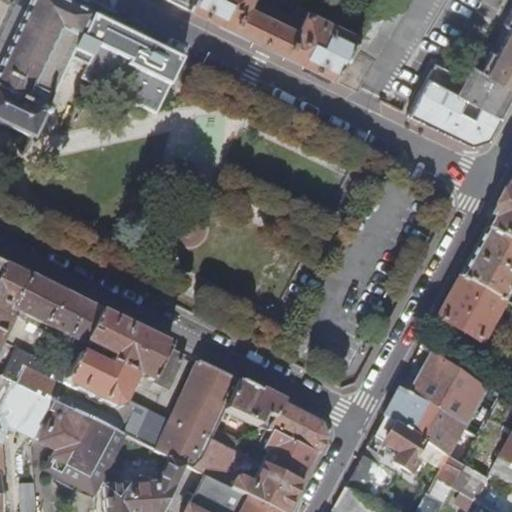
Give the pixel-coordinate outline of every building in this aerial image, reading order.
[(158,114),(183,61),(52,0),(35,0),(0,86),(0,122),(36,137),(76,50),(80,40),(97,48),(93,57),(83,79),(158,114)] [(165,0),(186,10),(190,0),(165,0)] [(190,0),(186,10),(333,80),(353,47),(358,39),(294,9),(290,17),(285,28),(247,10),(251,0),(190,0)] [(285,28),(290,17),(255,0),(251,0),(247,10),(285,28)] [(353,47),(375,58),(407,4),(399,0),(381,0),(358,39),(353,47)] [(491,141),(511,101),(511,13),(506,26),(511,29),(499,54),(493,51),(484,69),(473,64),(465,78),(436,64),(409,116),(472,147),(491,141)] [(76,50),(93,57),(97,48),(80,40),(76,50)] [(353,47),(333,80),(356,91),(375,58),(353,47)] [(511,176),(484,231),(511,245),(511,176)] [(511,284),(511,245),(484,231),(458,278),(502,303),(511,284)] [(0,338),(10,317),(28,278),(3,266),(0,273),(0,338)] [(122,436),(182,466),(190,470),(207,438),(212,429),(222,408),(238,379),(200,361),(169,420),(126,396),(137,373),(170,389),(186,354),(28,278),(10,317),(70,346),(56,376),(13,356),(2,379),(10,384),(50,403),(122,436)] [(502,303),(458,278),(435,319),(480,344),(485,335),(495,315),(502,303)] [(495,315),(485,335),(494,340),(505,321),(495,315)] [(310,352),(309,334),(292,335),(293,352),(310,352)] [(13,356),(0,349),(0,378),(2,379),(13,356)] [(408,395),(398,390),(382,418),(424,445),(450,461),(463,469),(483,432),(466,422),(485,389),(434,353),(429,363),(408,395)] [(0,405),(10,384),(2,379),(0,378),(0,405)] [(265,429),(317,454),(326,438),(323,420),(238,379),(222,408),(265,429)] [(32,441),(50,403),(10,384),(0,405),(0,426),(4,429),(32,441)] [(500,399),(485,389),(466,422),(483,432),(495,409),(500,399)] [(511,406),(500,399),(495,409),(511,419),(511,406)] [(94,493),(122,436),(50,403),(32,441),(57,452),(49,472),(94,493)] [(424,445),(382,418),(365,449),(376,456),(383,447),(398,458),(393,467),(410,478),(420,461),(417,458),(424,445)] [(207,438),(238,453),(242,443),(212,429),(207,438)] [(261,464),(301,484),(317,454),(265,429),(259,442),(264,444),(262,447),(268,451),(261,464)] [(511,433),(488,478),(507,489),(511,479),(511,433)] [(190,470),(219,483),(231,461),(240,466),(242,463),(249,466),(252,460),(238,453),(207,438),(190,470)] [(16,476),(32,475),(30,445),(30,441),(14,443),(16,476)] [(396,479),(361,457),(344,490),(379,511),(396,479)] [(463,469),(450,461),(422,511),(438,511),(450,491),(459,476),(463,469)] [(230,488),(279,511),(286,511),(301,484),(261,464),(252,482),(237,475),(230,488)] [(182,511),(279,511),(230,488),(219,483),(190,470),(182,466),(178,475),(169,493),(186,503),(182,511)] [(160,511),(169,493),(178,475),(164,468),(158,480),(105,484),(105,511),(160,511)] [(477,487),(459,476),(450,491),(459,497),(469,502),(477,487)] [(15,491),(15,511),(32,511),(31,490),(15,491)] [(380,511),(379,511),(344,490),(331,511),(380,511)] [(468,511),(473,505),(469,502),(459,497),(453,506),(463,511),(468,511)]
